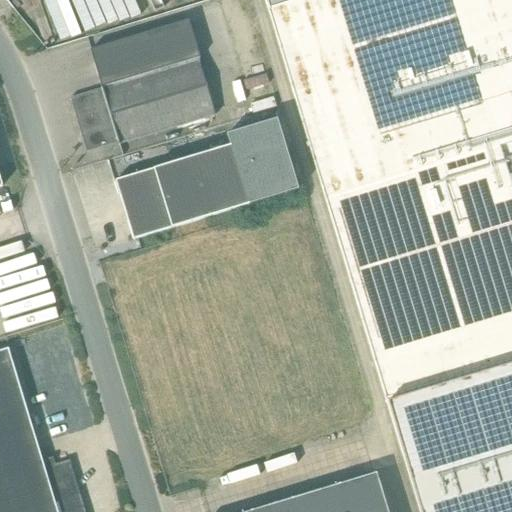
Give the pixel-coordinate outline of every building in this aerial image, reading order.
[(511,511),(511,0),(265,0),(326,201),(421,511),(511,511)] [(119,145),(216,116),(199,59),(200,59),(189,21),(90,51),(102,89),(71,99),(87,152),(118,143),(119,145)] [(250,205),(298,190),(278,120),(229,135),(232,146),(116,181),(134,241),(250,205)] [(85,511),(70,461),(56,465),(53,458),(43,461),(9,349),(0,351),(0,511),(85,511)] [(252,511),(388,511),(377,474),(252,511)]
